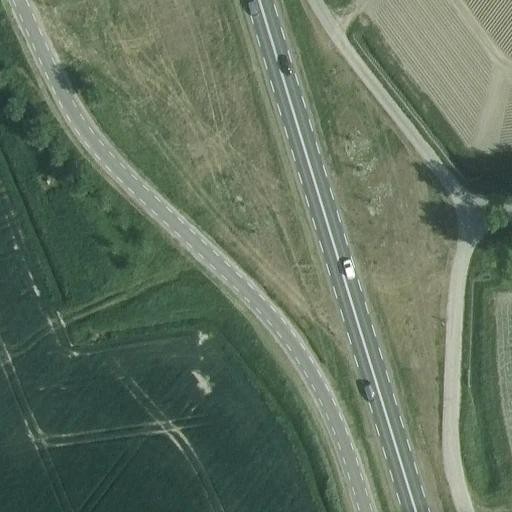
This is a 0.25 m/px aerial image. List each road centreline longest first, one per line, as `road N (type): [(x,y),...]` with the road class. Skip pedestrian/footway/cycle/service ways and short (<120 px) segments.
road 1 (unclassified): [(363,511),(326,404),(280,328),(86,136),(18,0)]
road 2 (primary): [(258,0),(415,511)]
road 3 (unclassified): [(463,511),(449,439),(454,284),(472,221)]
road 4 (unclassified): [(472,221),(314,0)]
